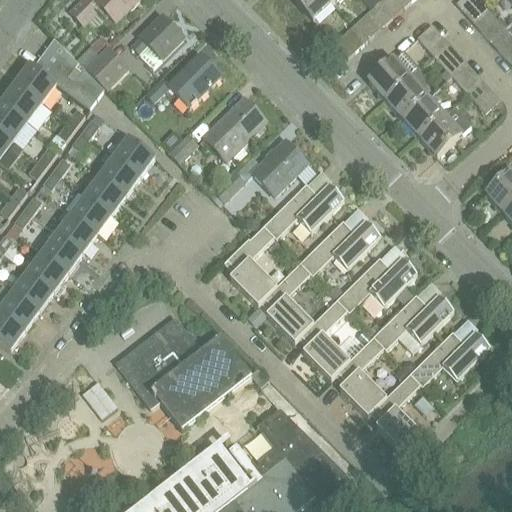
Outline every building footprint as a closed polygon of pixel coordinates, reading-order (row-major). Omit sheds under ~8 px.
[(116,28),(143,1),(142,0),(101,0),(101,1),(100,0),(87,0),(71,17),(84,29),(101,12),(116,28)] [(290,0),(313,25),(332,7),(325,0),(290,0)] [(392,0),(404,12),(411,5),(406,0),(392,0)] [(475,0),(465,0),(456,8),(463,16),(478,2),(475,0)] [(385,29),(392,22),(379,7),(371,14),(385,29)] [(488,14),(473,27),(480,34),(495,21),(488,14)] [(140,58),(149,50),(162,64),(184,42),(164,22),(143,42),(142,41),(132,51),(140,58)] [(366,46),(374,39),(360,24),(353,31),(366,46)] [(505,32),(490,46),(497,53),(511,40),(505,32)] [(342,41),(334,47),(348,62),(355,55),(342,41)] [(450,49),(443,41),(428,55),(435,62),(450,49)] [(54,44),(47,54),(75,74),(79,69),(54,44)] [(47,54),(41,63),(60,77),(60,78),(68,84),(69,82),(75,74),(47,54)] [(109,54),(87,75),(108,96),(129,75),(109,54)] [(177,83),(198,104),(222,80),(202,59),(177,83)] [(452,81),(466,67),(460,60),(445,73),(452,81)] [(34,72),(54,86),(60,78),(60,77),(41,63),(34,72)] [(369,86),(386,105),(411,83),(394,63),(369,86)] [(31,69),(15,90),(42,109),(57,89),(54,86),(34,72),(31,69)] [(69,82),(96,104),(105,95),(79,69),(75,74),(69,82)] [(68,84),(60,78),(54,86),(57,89),(89,114),(96,104),(69,82),(68,84)] [(484,86),(477,79),(462,92),(469,99),(484,86)] [(386,105),(402,124),(428,101),(411,83),(386,105)] [(162,84),(147,98),(155,106),(170,92),(162,84)] [(15,90),(1,109),(27,128),(42,109),(15,90)] [(501,105),(493,97),(479,110),(486,118),(501,105)] [(402,124),(419,143),(445,120),(428,101),(402,124)] [(205,143),(227,166),(267,126),(245,103),(205,143)] [(1,109),(0,110),(0,138),(13,148),(27,128),(1,109)] [(67,127),(75,133),(85,120),(77,114),(67,127)] [(463,139),(445,120),(419,143),(437,162),(463,139)] [(82,138),(89,144),(99,131),(91,125),(82,138)] [(75,133),(67,127),(58,140),(65,146),(75,133)] [(0,164),(13,148),(0,138),(0,164)] [(89,144),(82,138),(72,151),(80,157),(89,144)] [(188,141),(171,159),(180,168),(198,151),(188,141)] [(129,143),(114,163),(140,183),(155,162),(129,143)] [(286,146),(253,179),(274,201),(307,168),(286,146)] [(38,166),(46,171),(56,159),(48,153),(38,166)] [(53,176),(61,182),(70,169),(62,163),(53,176)] [(114,163),(100,182),(126,202),(140,183),(114,163)] [(46,171),(38,166),(29,178),(37,184),(46,171)] [(61,182),(53,176),(43,189),(51,195),(61,182)] [(486,199),(503,218),(511,210),(511,176),(486,199)] [(234,177),(214,197),(224,207),(244,187),(234,177)] [(85,201),(111,221),(126,202),(100,182),(85,201)] [(263,232),(274,243),(274,242),(276,245),(297,224),(311,238),(344,205),(329,190),(316,203),(313,199),(313,198),(312,197),(312,198),(306,192),(307,190),(306,190),(263,232)] [(10,204),(18,210),(27,197),(19,191),(10,204)] [(97,240),(111,221),(85,201),(71,221),(97,240)] [(24,215),(32,221),(41,208),(34,202),(24,215)] [(18,210),(10,204),(0,217),(8,223),(18,210)] [(511,227),(511,210),(503,218),(511,227)] [(32,221),(24,215),(14,227),(22,233),(32,221)] [(56,240),(83,259),(97,240),(71,221),(56,240)] [(334,261),(348,275),(381,242),(366,227),(352,240),(349,236),(350,235),(349,235),(348,235),(342,229),(344,228),(343,227),(300,269),(310,280),(311,279),(313,281),(334,261)] [(250,265),(274,243),(263,232),(250,245),(249,244),(224,268),(225,269),(228,266),(238,276),(230,284),(258,312),(266,305),(278,293),(277,292),(250,265)] [(0,246),(0,256),(3,259),(13,246),(5,240),(0,246)] [(68,279),(83,259),(56,240),(42,259),(68,279)] [(42,259),(28,278),(54,298),(68,279),(42,259)] [(337,306),(347,317),(347,316),(349,318),(370,298),(384,312),(417,279),(402,264),(389,277),(386,273),(386,272),(385,272),(379,266),(380,265),(379,264),(337,306)] [(295,349),(303,342),(314,330),(313,329),(287,302),(310,280),(300,269),(277,292),(278,293),(266,305),(274,313),(267,321),(295,349)] [(28,278),(13,297),(39,317),(54,298),(28,278)] [(0,317),(25,336),(39,317),(13,297),(0,315),(0,317)] [(416,301),(373,343),(384,354),(384,353),(386,356),(407,335),(421,349),(454,316),(439,301),(426,314),(422,310),(423,309),(422,308),(421,309),(415,303),(417,302),(416,301)] [(324,339),(347,317),(337,306),(313,329),(314,330),(303,342),(311,350),(303,358),(331,386),(339,379),(351,367),(350,366),(324,339)] [(0,347),(11,355),(25,336),(0,317),(0,347)] [(155,345),(119,373),(151,415),(161,408),(183,436),(252,383),(221,343),(202,358),(175,324),(153,341),(155,345)] [(453,338),(410,380),(420,391),(420,390),(423,392),(443,372),(457,386),(491,353),(475,338),(462,351),(459,347),(460,346),(459,345),(458,346),(452,340),(454,338),(453,338)] [(360,376),(384,354),(373,343),(350,366),(351,367),(339,379),(347,387),(340,395),(368,423),(376,416),(387,404),(386,403),(360,376)] [(397,414),(420,391),(410,380),(386,403),(387,404),(376,416),(384,424),(376,432),(405,460),(424,441),(397,414)] [(97,386),(81,399),(101,425),(117,412),(97,386)] [(229,455),(250,482),(254,488),(251,491),(221,453),(145,511),(301,511),(313,503),(314,504),(345,480),(281,416),(258,433),(278,458),(257,475),(252,468),(237,449),(229,455)]
